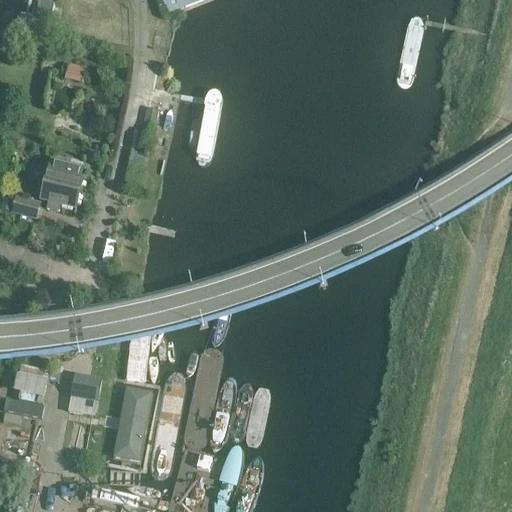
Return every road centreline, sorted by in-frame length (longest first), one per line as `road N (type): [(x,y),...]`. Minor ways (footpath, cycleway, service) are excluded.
road 1 (primary): [(0,341),(155,318),(289,278),(415,218),(511,158)]
road 2 (unclassified): [(426,511),(500,193)]
road 3 (residential): [(87,297),(138,96),(138,0)]
